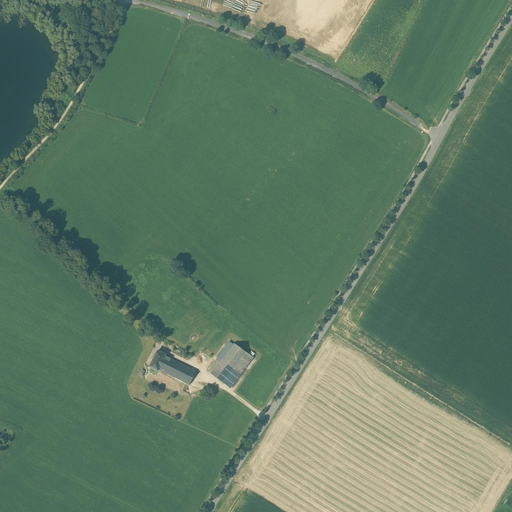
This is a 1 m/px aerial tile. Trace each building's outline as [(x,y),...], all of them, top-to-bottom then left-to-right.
[(230,342),(222,354),(216,360),(219,362),(233,344),(230,342)] [(219,362),(211,373),(230,388),(253,358),(234,343),(233,344),(219,362)] [(166,355),(158,351),(149,367),(158,371),(159,370),(166,357),(166,355)] [(171,359),(166,357),(159,370),(164,372),(171,359)] [(196,371),(171,359),(164,372),(187,383),(189,385),(196,371)]
